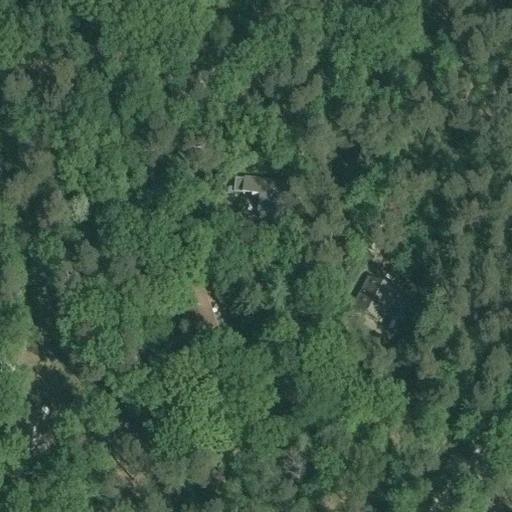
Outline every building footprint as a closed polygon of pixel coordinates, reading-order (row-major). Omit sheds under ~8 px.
[(301,9),(298,2),(302,0),(283,0),(287,7),(281,10),(285,17),(301,9)] [(283,224),(284,217),(286,199),(287,199),(287,198),(286,198),(286,189),(287,189),(288,184),(234,180),(233,194),(262,197),(259,222),(283,224)] [(173,295),(189,340),(217,330),(201,285),(196,287),(187,262),(168,269),(177,294),(173,295)] [(390,310),(395,313),(402,300),(368,282),(353,310),(382,326),(390,310)] [(17,363),(0,357),(0,374),(12,378),(17,363)] [(32,406),(28,418),(25,427),(19,425),(11,442),(43,456),(55,430),(46,426),(51,414),(32,406)]
